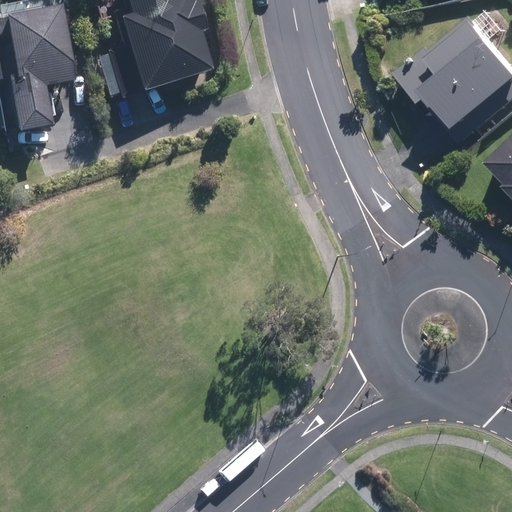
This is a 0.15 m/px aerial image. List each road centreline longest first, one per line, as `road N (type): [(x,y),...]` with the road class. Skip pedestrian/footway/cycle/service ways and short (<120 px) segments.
road 1 (residential): [(295,0),(307,71),(361,207),(406,275)]
road 2 (residential): [(389,374),(229,511)]
road 3 (residential): [(406,275),(448,265),(487,282),(501,299),(509,342),(489,380)]
